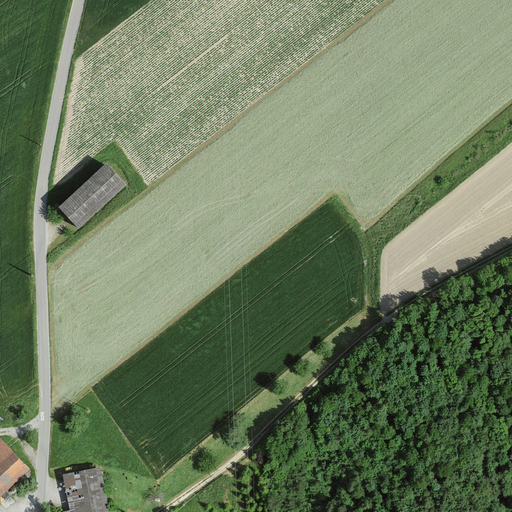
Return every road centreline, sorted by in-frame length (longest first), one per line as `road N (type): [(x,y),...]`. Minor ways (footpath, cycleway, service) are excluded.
road 1 (unclassified): [(38,511),(39,214),(79,0)]
road 2 (track): [(163,511),(385,321),(511,250)]
